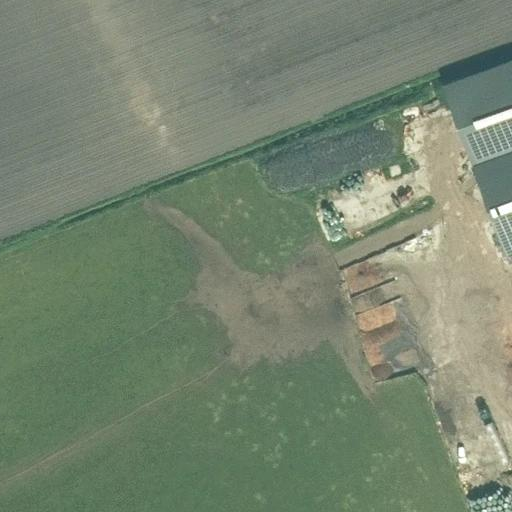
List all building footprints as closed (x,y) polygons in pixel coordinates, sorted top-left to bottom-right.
[(511,58),(445,83),(510,260),(511,259),(511,58)] [(412,112),(387,119),(391,131),(447,115),(441,93),(409,102),(412,112)] [(395,138),(371,141),(374,155),(397,152),(395,138)] [(325,176),(309,184),(318,203),(335,195),(325,176)] [(375,265),(415,249),(412,241),(371,256),(375,265)] [(362,304),(364,339),(389,337),(388,322),(407,321),(406,301),(362,304)] [(374,361),(376,376),(390,374),(388,359),(374,361)]
